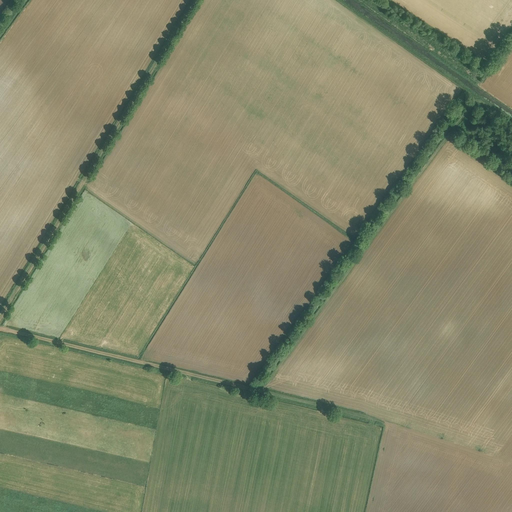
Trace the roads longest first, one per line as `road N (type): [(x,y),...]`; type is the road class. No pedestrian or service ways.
road 1 (track): [(193,0),(0,316)]
road 2 (track): [(356,416),(0,329)]
